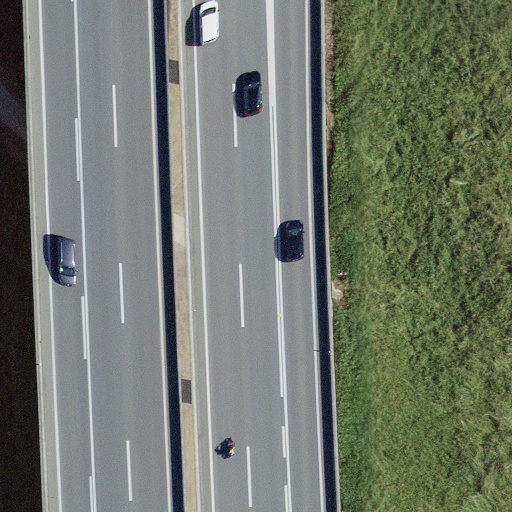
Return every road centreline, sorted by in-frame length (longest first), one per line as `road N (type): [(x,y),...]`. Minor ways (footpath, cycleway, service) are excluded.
road 1 (motorway): [(111,0),(131,511)]
road 2 (track): [(0,109),(37,141),(371,267)]
road 3 (motorway): [(245,398),(278,0)]
road 4 (motorway): [(245,398),(230,0)]
